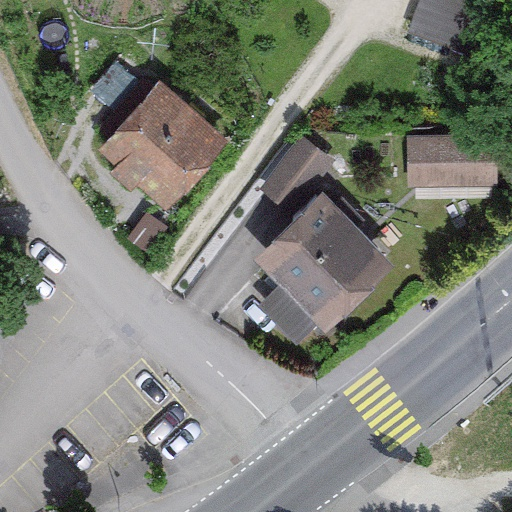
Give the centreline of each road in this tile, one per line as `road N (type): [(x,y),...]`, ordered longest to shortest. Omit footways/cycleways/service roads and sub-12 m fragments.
road 1 (residential): [(0,114),(33,176),(98,259),(312,464)]
road 2 (secondary): [(312,464),(511,300)]
